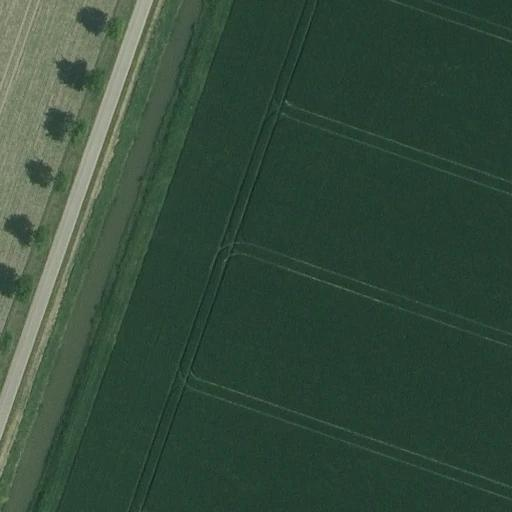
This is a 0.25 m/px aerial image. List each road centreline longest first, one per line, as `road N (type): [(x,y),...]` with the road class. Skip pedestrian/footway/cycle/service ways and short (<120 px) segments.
road 1 (track): [(228,0),(50,511)]
road 2 (unclassified): [(0,415),(144,0)]
